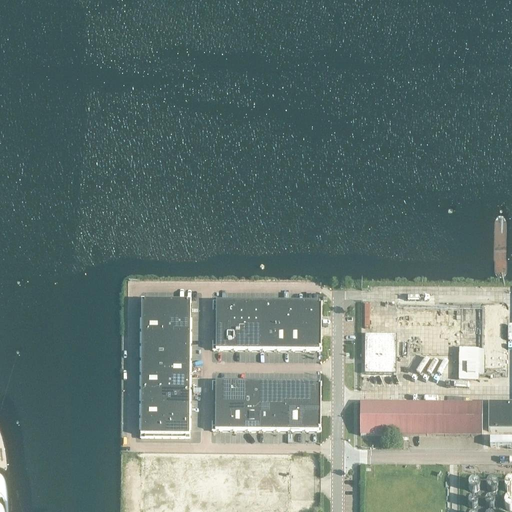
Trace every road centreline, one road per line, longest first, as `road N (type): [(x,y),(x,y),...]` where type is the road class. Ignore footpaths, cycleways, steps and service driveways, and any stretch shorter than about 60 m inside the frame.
road 1 (unclassified): [(336,511),(343,297)]
road 2 (unknown): [(338,393),(511,389)]
road 3 (unknown): [(511,297),(343,297)]
